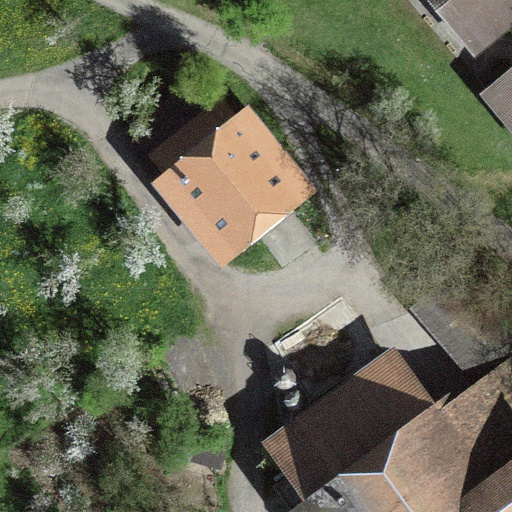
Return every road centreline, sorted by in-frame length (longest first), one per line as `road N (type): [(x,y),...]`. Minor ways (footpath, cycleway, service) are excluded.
road 1 (track): [(66,72),(231,325),(252,449),(252,511)]
road 2 (residential): [(126,0),(181,26),(511,249)]
road 3 (track): [(0,100),(181,26)]
